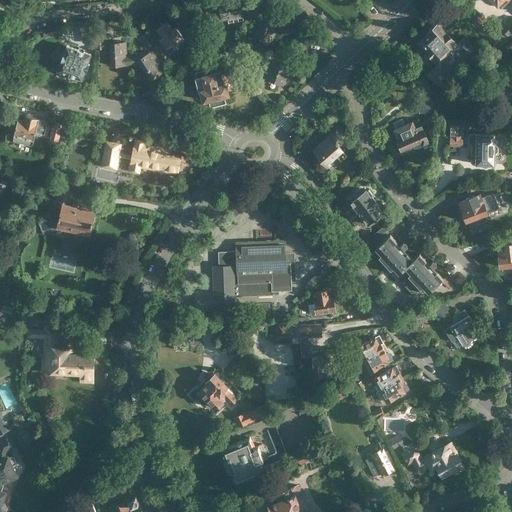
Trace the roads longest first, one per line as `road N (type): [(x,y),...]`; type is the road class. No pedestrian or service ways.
road 1 (residential): [(499,411),(506,337),(491,287),(379,160),(349,61)]
road 2 (tertiary): [(185,511),(140,394),(141,314),(173,241),(239,163)]
road 3 (residential): [(274,156),(323,202),(396,325),(499,411)]
road 4 (residential): [(239,143),(225,132),(3,75)]
road 5 (residential): [(0,53),(36,22),(161,0)]
